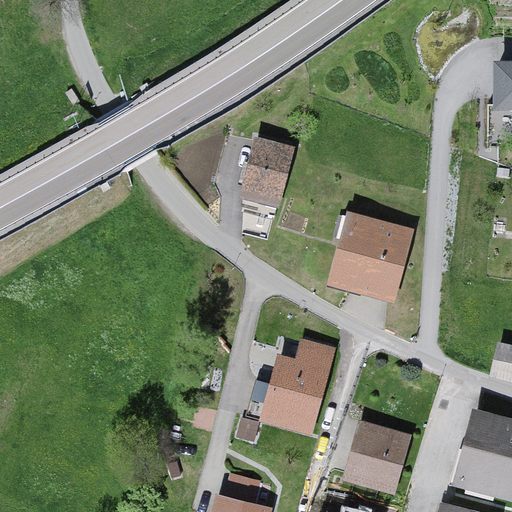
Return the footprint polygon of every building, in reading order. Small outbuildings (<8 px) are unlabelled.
[(511,62),(499,62),(499,106),(511,105),(511,62)] [(299,151),(250,139),(235,201),(284,213),(299,151)] [(421,230),(354,208),(332,276),(399,297),(421,230)] [(511,380),(511,345),(502,342),(493,376),(511,380)] [(334,363),(282,345),(257,420),(309,437),(334,363)] [(511,417),(473,407),(453,480),(511,496),(511,417)] [(411,436),(356,422),(340,485),(395,498),(411,436)] [(280,511),(283,506),(220,486),(212,511),(280,511)] [(504,511),(505,511),(438,497),(434,511),(504,511)]
